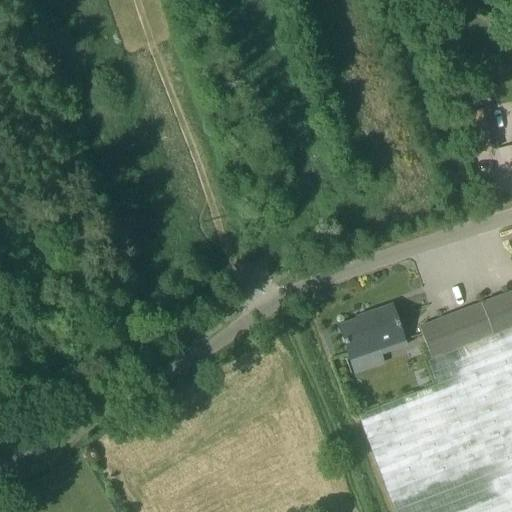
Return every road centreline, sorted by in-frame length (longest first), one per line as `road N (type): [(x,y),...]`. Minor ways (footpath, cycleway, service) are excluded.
road 1 (unclassified): [(0,463),(284,296),(511,218)]
road 2 (track): [(366,511),(284,296)]
